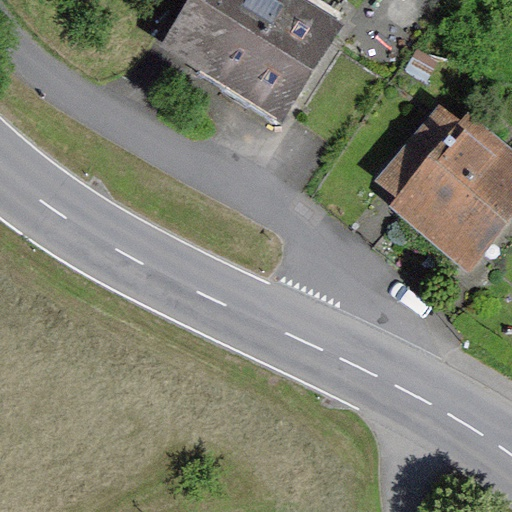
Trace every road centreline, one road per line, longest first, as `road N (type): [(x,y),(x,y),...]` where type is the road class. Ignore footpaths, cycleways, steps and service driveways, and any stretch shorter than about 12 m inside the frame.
road 1 (residential): [(0,36),(324,241),(337,263),(330,354)]
road 2 (tertiary): [(0,167),(129,256),(330,354)]
road 3 (tertiary): [(330,354),(511,457)]
